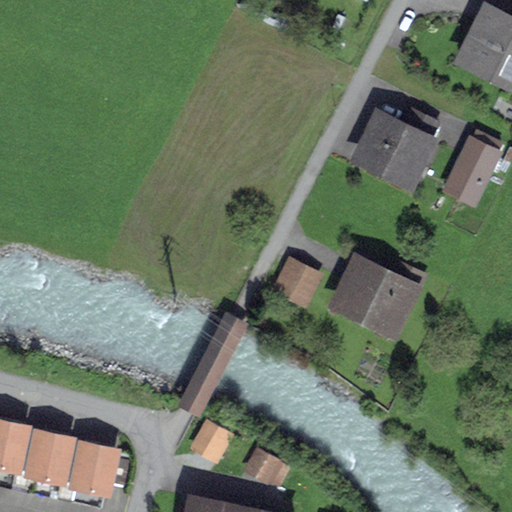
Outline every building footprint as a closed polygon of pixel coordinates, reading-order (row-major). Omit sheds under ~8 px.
[(511,77),(511,23),(488,11),(467,55),(511,77)] [(380,118),(363,154),(408,177),(435,123),(420,115),(411,133),(380,118)] [(472,141),(449,187),(473,199),(496,153),(472,141)] [(291,260),(277,287),(302,301),(318,274),(291,260)] [(340,300),(396,327),(416,289),(359,261),(340,300)] [(0,462),(16,466),(19,455),(25,427),(0,421),(0,462)] [(209,421),(195,445),(219,458),(232,434),(209,421)] [(38,432),(32,458),(19,455),(16,466),(29,471),(61,478),(64,466),(70,438),(38,432)] [(83,443),(77,469),(64,466),(61,478),(74,483),(106,490),(114,450),(83,443)] [(258,449),(248,468),(278,485),(291,463),(278,456),(277,459),(258,449)] [(264,511),(189,496),(185,511),(264,511)]
